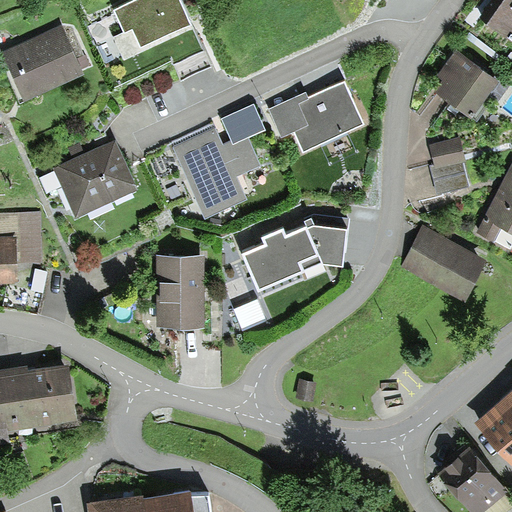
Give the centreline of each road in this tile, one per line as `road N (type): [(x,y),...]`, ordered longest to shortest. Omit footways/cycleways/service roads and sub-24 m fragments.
road 1 (residential): [(246,414),(265,364),(366,285),(387,249),(405,77),(451,0)]
road 2 (residential): [(259,511),(201,476),(142,458),(123,439),(121,421),(138,379)]
road 3 (unclassified): [(400,440),(363,443),(246,414)]
road 4 (unclassified): [(138,379),(74,343),(0,320)]
road 5 (unclassified): [(511,341),(400,440)]
